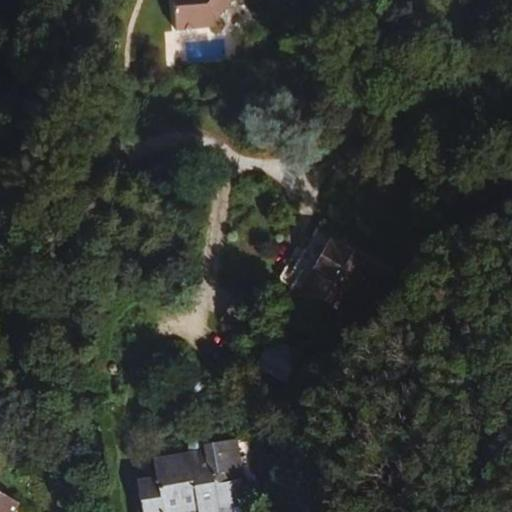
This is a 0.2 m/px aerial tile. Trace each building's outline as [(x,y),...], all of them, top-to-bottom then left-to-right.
[(175,0),(174,27),(216,25),(216,20),(231,0),(175,0)] [(245,2),(223,29),(239,42),(262,17),(245,2)] [(303,251),(323,268),(343,242),(322,227),(303,251)] [(343,242),(323,268),(312,284),(350,313),(381,270),(343,242)] [(243,299),(228,328),(251,339),(265,311),(243,299)] [(286,381),(300,357),(271,341),(258,365),(286,381)] [(160,500),(162,511),(173,511),(197,508),(198,511),(221,511),(221,507),(251,502),(240,441),(212,446),(213,455),(215,466),(189,470),(188,460),(155,466),(158,483),(137,487),(140,504),(160,500)] [(215,466),(213,455),(188,460),(189,470),(215,466)] [(141,511),(162,511),(160,500),(140,504),(141,511)]
